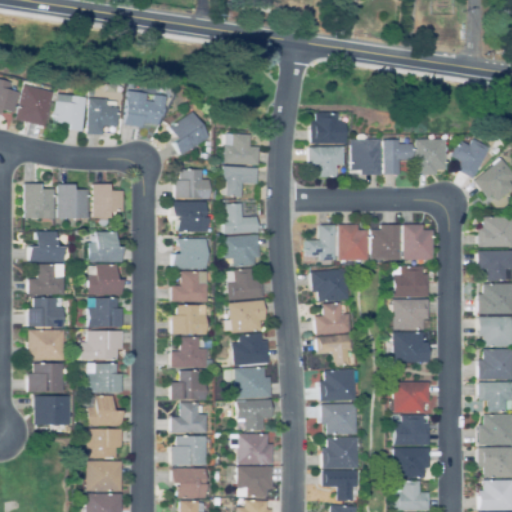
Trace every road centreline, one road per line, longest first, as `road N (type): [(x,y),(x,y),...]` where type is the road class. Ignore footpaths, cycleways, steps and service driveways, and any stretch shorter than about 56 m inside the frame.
road 1 (tertiary): [(26,0),(511,73)]
road 2 (residential): [(292,511),(279,151),(296,41)]
road 3 (residential): [(142,169),(142,511)]
road 4 (residential): [(449,511),(443,207)]
road 5 (residential): [(0,145),(1,434)]
road 6 (residential): [(443,207),(280,201)]
road 7 (residential): [(0,145),(142,169)]
